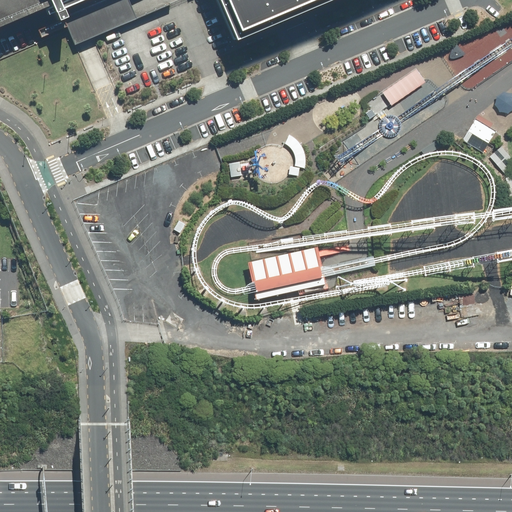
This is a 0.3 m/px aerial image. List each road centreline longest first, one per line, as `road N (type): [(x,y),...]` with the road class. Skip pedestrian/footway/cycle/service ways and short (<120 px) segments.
road 1 (motorway): [(0,504),(473,511)]
road 2 (residential): [(25,179),(460,0)]
road 3 (residential): [(102,511),(93,339),(25,179)]
